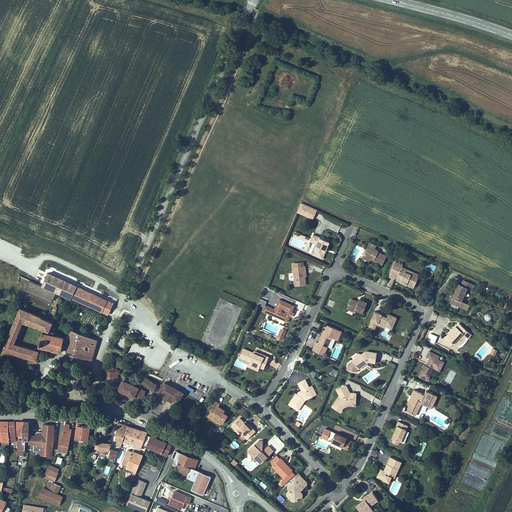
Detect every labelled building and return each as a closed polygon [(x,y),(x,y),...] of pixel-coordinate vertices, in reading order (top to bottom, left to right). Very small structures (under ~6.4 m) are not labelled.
[(313,220),(317,210),(301,203),(297,213),(313,220)] [(320,236),(313,233),(310,240),(317,243),(312,253),(322,257),(325,252),(326,249),(324,248),(328,240),(324,238),(320,236)] [(389,254),(381,250),(380,248),(377,247),(379,244),(372,241),(367,251),(370,259),(373,258),(375,257),(377,258),(376,259),(378,260),(385,263),(389,254)] [(407,282),(416,286),(421,276),(407,270),(409,267),(404,265),(405,263),(398,260),(392,273),(399,276),(403,278),(402,280),(407,282)] [(295,264),(297,283),(308,282),(307,273),(306,267),(308,267),(307,263),(295,264)] [(422,273),(409,267),(407,270),(421,276),(422,273)] [(42,288),(70,301),(71,299),(107,316),(112,304),(49,275),(42,288)] [(456,296),(454,301),(471,308),(473,303),(465,299),(471,286),(473,287),(475,282),(467,278),(465,283),(462,282),(456,296)] [(365,311),(370,301),(362,297),(361,299),(360,300),(359,300),(359,298),(354,296),(352,300),(349,306),(357,310),(358,307),(365,311)] [(296,303),(281,297),(277,306),(274,305),(272,311),(289,319),(291,316),(292,313),(291,312),(292,309),(294,310),(296,303)] [(36,338),(41,339),(42,335),(43,332),(46,333),(53,335),(54,331),(51,329),(54,322),(21,308),(14,326),(10,324),(8,328),(12,330),(2,350),(6,352),(7,350),(35,361),(34,363),(38,364),(39,360),(36,359),(38,353),(17,345),(25,326),(39,331),(36,338)] [(393,324),(396,323),(399,315),(391,311),(389,315),(388,317),(383,315),(384,313),(385,312),(377,308),(373,318),(374,318),(371,324),(377,327),(379,322),(386,325),(388,324),(389,322),(393,324)] [(343,330),(328,323),(324,332),(325,333),(324,336),(323,336),(320,341),(318,340),(315,345),(314,349),(325,354),(333,336),(339,339),(343,330)] [(470,337),(458,325),(456,328),(455,328),(452,332),(453,333),(450,336),(449,335),(445,338),(452,345),(455,342),(458,345),(461,343),(462,343),(463,343),(464,342),(464,341),(466,339),(467,340),(470,337)] [(97,341),(71,331),(67,352),(77,354),(77,357),(91,361),(97,341)] [(435,341),(438,334),(430,331),(427,338),(435,341)] [(41,339),(39,347),(51,349),(51,350),(62,352),(63,339),(42,335),(41,339)] [(267,361),(270,355),(262,351),(261,353),(255,350),(245,345),(241,354),(251,359),(250,360),(261,365),(263,359),(267,361)] [(378,351),(367,349),(362,353),(357,352),(356,357),(348,363),(347,369),(358,371),(358,369),(369,362),(376,362),(378,351)] [(424,369),(421,375),(429,379),(435,366),(437,367),(439,365),(440,365),(442,366),(445,361),(439,359),(441,355),(430,351),(428,356),(431,357),(429,362),(430,362),(429,365),(428,364),(426,364),(424,369)] [(261,365),(250,360),(249,363),(259,368),(261,365)] [(332,367),(330,374),(336,377),(339,369),(332,367)] [(308,375),(314,377),(317,371),(311,369),(308,375)] [(143,383),(139,381),(137,386),(142,388),(145,383),(157,390),(161,384),(146,376),(143,383)] [(302,389),(299,391),(300,391),(299,393),(298,393),(297,392),(295,395),(289,403),(296,408),(302,399),(304,399),(305,400),(306,399),(313,395),(309,386),(310,386),(306,378),(299,382),(302,389)] [(124,380),(120,389),(143,400),(147,391),(142,388),(137,386),(124,380)] [(169,382),(162,391),(178,405),(186,397),(169,382)] [(351,392),(346,384),(338,389),(342,397),(338,399),(333,406),(341,411),(346,404),(357,399),(357,392),(353,392),(351,392)] [(411,399),(406,408),(413,412),(419,398),(423,400),(430,403),(429,405),(436,408),(442,396),(435,392),(433,396),(433,397),(423,392),(423,391),(416,388),(411,399)] [(446,398),(442,396),(436,408),(440,410),(446,398)] [(423,400),(419,398),(413,412),(417,413),(423,400)] [(229,413),(226,411),(227,409),(225,408),(224,407),(219,404),(221,402),(217,399),(211,408),(212,409),(208,414),(212,417),(213,415),(218,418),(223,421),(229,413)] [(302,399),(296,408),(299,409),(305,400),(304,399),(302,399)] [(248,437),(256,429),(249,422),(248,423),(245,420),(241,416),(233,422),(238,427),(236,429),(239,432),(241,430),(248,437)] [(403,439),(410,424),(400,419),(399,423),(400,423),(395,433),(394,435),(396,436),(401,439),(403,439)] [(9,421),(0,420),(0,442),(10,443),(11,443),(11,438),(9,421)] [(16,422),(9,421),(11,438),(18,438),(16,422)] [(31,441),(31,435),(30,422),(26,422),(26,428),(25,428),(25,435),(24,439),(19,439),(18,455),(26,455),(27,441),(31,441)] [(60,449),(59,455),(66,455),(67,450),(69,450),(73,428),(70,428),(71,424),(67,423),(60,449)] [(119,423),(116,439),(123,442),(124,441),(128,426),(119,423)] [(59,455),(60,449),(55,449),(54,424),(45,424),(45,435),(31,435),(31,441),(30,446),(36,446),(36,454),(44,454),(44,458),(58,458),(59,455)] [(92,427),(79,425),(77,439),(90,441),(92,427)] [(147,448),(151,437),(147,436),(148,433),(128,426),(124,441),(136,445),(136,447),(146,451),(147,448)] [(348,437),(349,436),(337,431),(333,440),(344,445),(344,446),(349,449),(351,444),(353,439),(348,437)] [(175,447),(151,437),(147,448),(171,458),(175,447)] [(267,455),(267,456),(274,449),(269,444),(262,451),(260,449),(262,447),(263,440),(259,439),(248,449),(252,453),(253,458),(259,459),(262,461),(265,458),(265,457),(267,455)] [(112,444),(111,444),(100,442),(99,450),(111,451),(112,444)] [(127,468),(138,472),(144,456),(134,452),(135,451),(130,449),(125,461),(129,463),(127,468)] [(117,460),(119,454),(113,451),(110,457),(117,460)] [(206,465),(178,453),(173,465),(177,467),(173,476),(193,485),(196,479),(205,483),(209,472),(204,470),(206,465)] [(280,457),(278,454),(270,461),(273,464),(280,457)] [(387,463),(388,464),(386,470),(386,472),(382,470),(381,472),(379,472),(377,476),(390,482),(392,476),(396,467),(399,468),(402,461),(391,456),(387,463)] [(286,461),(281,457),(280,457),(273,464),(273,465),(285,477),(279,482),(283,486),(294,476),(296,474),(292,470),(293,469),(289,465),(288,466),(287,464),(288,463),(286,461)] [(60,467),(50,463),(44,476),(55,481),(59,471),(58,471),(60,467)] [(381,468),(379,472),(381,472),(382,470),(386,472),(386,470),(388,464),(387,463),(385,469),(381,468)] [(290,489),(290,492),(293,495),(294,493),(298,494),(299,495),(301,495),(303,493),(303,491),(300,488),(299,488),(299,486),(303,486),(307,482),(307,480),(303,476),(298,471),(296,474),(294,476),(297,479),(293,484),(293,487),(290,489)] [(221,477),(209,472),(205,483),(201,492),(213,496),(221,477)] [(146,511),(151,500),(141,496),(147,482),(137,478),(131,493),(132,493),(127,505),(145,511),(146,511)] [(61,485),(50,481),(47,488),(43,486),(38,496),(59,505),(64,495),(58,493),(61,485)] [(380,499),(373,491),(365,498),(364,500),(365,502),(363,503),(357,509),(359,511),(374,511),(375,511),(376,510),(372,506),(380,499)] [(170,496),(163,492),(159,501),(167,504),(170,496)] [(193,500),(175,492),(170,506),(182,511),(185,503),(191,506),(193,500)]
